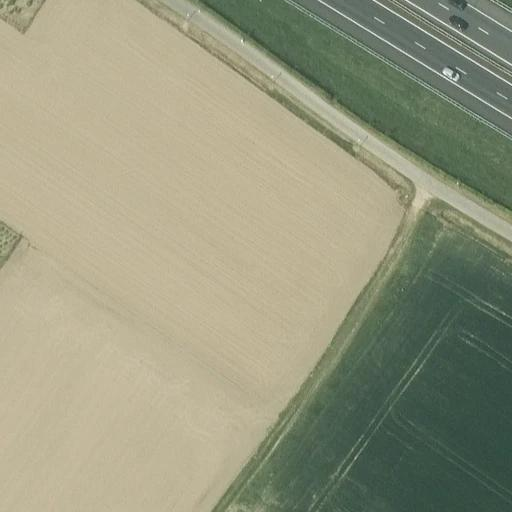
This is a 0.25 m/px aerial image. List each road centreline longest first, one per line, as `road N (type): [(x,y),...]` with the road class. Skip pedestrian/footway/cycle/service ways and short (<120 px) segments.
road 1 (unclassified): [(511,235),(427,186),(165,0)]
road 2 (motorway): [(340,0),(511,105)]
